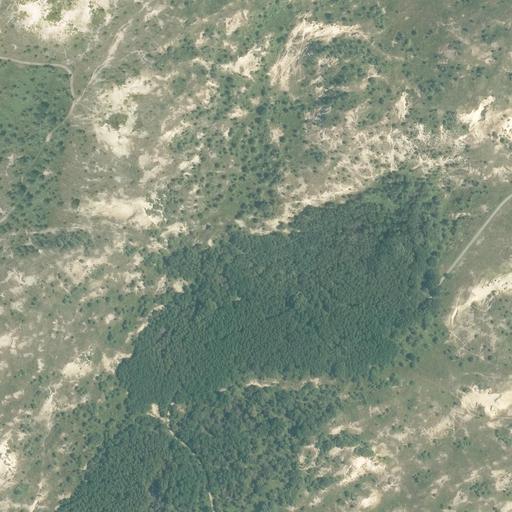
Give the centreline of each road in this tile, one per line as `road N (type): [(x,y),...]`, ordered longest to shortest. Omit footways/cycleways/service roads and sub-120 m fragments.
road 1 (track): [(213,511),(201,466),(167,419),(210,344),(282,318),(309,287),(353,311),(415,311),(511,194)]
road 2 (track): [(0,221),(73,102),(64,67),(0,57)]
